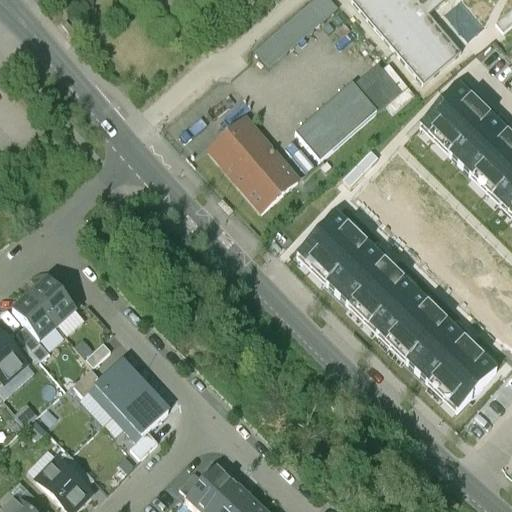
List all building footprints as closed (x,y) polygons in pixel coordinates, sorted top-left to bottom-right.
[(345,0),(422,90),(460,58),(428,20),(446,4),(442,0),(345,0)] [(335,17),(321,1),(313,8),(327,24),(335,17)] [(268,74),(322,28),(308,12),(254,58),(268,74)] [(352,88),(294,136),(318,165),(376,116),(352,88)] [(499,209),(511,195),(511,143),(506,138),(511,132),(499,119),(493,125),(458,91),(418,131),(499,209)] [(269,154),(254,137),(256,135),(245,121),(207,152),(220,167),(221,166),(237,185),(236,186),(260,214),(297,183),(271,152),(269,154)] [(511,195),(499,209),(511,222),(511,195)] [(376,335),(415,295),(383,264),(388,258),(376,246),(371,251),(335,217),(296,257),(376,335)] [(48,285),(29,301),(56,332),(75,316),(48,285)] [(415,295),(376,335),(456,413),(496,373),(463,341),(469,336),(456,323),(450,329),(415,295)] [(56,332),(29,301),(11,317),(24,332),(38,348),(56,332)] [(123,348),(106,331),(99,338),(115,355),(123,348)] [(38,348),(24,332),(15,339),(39,366),(48,359),(38,348)] [(26,370),(0,340),(0,386),(1,388),(3,390),(26,370)] [(89,397),(112,422),(144,392),(120,368),(100,386),(89,397)] [(89,397),(100,386),(90,375),(72,391),(82,403),(89,397)] [(168,417),(144,392),(112,422),(136,447),(168,417)] [(25,408),(13,420),(25,432),(37,421),(25,408)] [(47,414),(40,422),(50,430),(57,423),(47,414)] [(45,436),(34,426),(25,436),(36,446),(45,436)] [(93,484),(68,459),(59,467),(85,492),(93,484)] [(59,467),(56,464),(36,484),(64,511),(75,511),(90,498),(85,492),(59,467)] [(214,511),(236,490),(215,471),(203,485),(187,501),(184,505),(191,511),(214,511)] [(179,493),(187,501),(203,485),(193,477),(179,493)] [(236,490),(214,511),(242,511),(248,506),(249,505),(235,492),(236,491),(236,490)] [(44,511),(26,494),(18,502),(28,511),(44,511)] [(28,511),(18,502),(16,500),(4,511),(28,511)]
